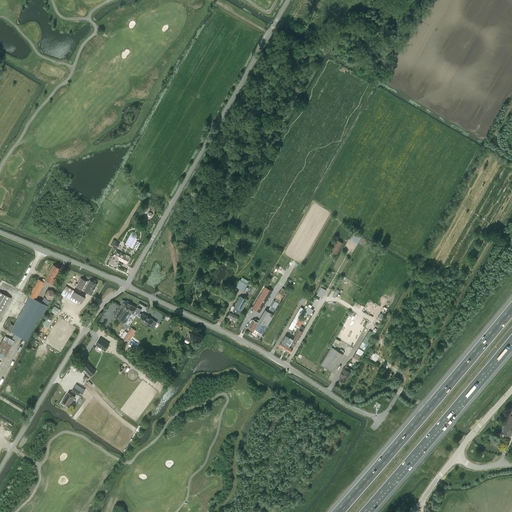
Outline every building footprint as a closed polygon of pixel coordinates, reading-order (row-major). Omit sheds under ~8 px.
[(354,231),(350,239),(358,244),(362,236),(354,231)] [(332,251),(337,254),(343,242),(338,239),(332,251)] [(127,264),(130,258),(116,251),(113,257),(110,263),(115,266),(118,260),(127,264)] [(60,269),(53,265),(45,280),(45,281),(52,284),(60,269)] [(82,290),(86,281),(81,278),(77,284),(76,287),(82,290)] [(43,299),(41,303),(35,300),(44,282),(41,281),(38,279),(11,332),(27,340),(39,317),(41,318),(49,302),(43,299)] [(91,295),(97,284),(89,280),(84,291),(91,295)] [(243,291),(247,285),(239,280),(235,287),(243,291)] [(76,304),(78,301),(82,303),(84,297),(74,291),(66,286),(61,294),(76,304)] [(261,310),(272,291),(265,287),(254,306),(261,310)] [(322,297),(326,289),(321,287),(317,294),(322,297)] [(282,288),(270,306),(275,309),(287,291),(282,288)] [(47,290),(45,294),(47,299),(52,299),(55,295),(52,290),(47,290)] [(0,318),(11,298),(0,292),(0,318)] [(242,311),(248,300),(240,296),(235,307),(232,312),(230,311),(227,317),(237,321),(242,310),(242,311)] [(121,303),(120,305),(132,312),(145,319),(143,322),(153,328),(157,322),(143,313),(142,314),(139,312),(141,309),(137,307),(130,303),(130,302),(127,300),(126,301),(124,299),(123,300),(121,299),(120,302),(121,303)] [(125,323),(132,312),(120,305),(114,316),(125,323)] [(292,330),(295,324),(300,316),(301,314),(304,309),(300,307),(289,328),(292,330)] [(307,313),(310,308),(308,307),(302,317),(304,318),(306,315),(307,313)] [(300,316),(295,324),(300,326),(304,318),(302,317),(300,316)] [(255,321),(253,320),(248,327),(254,331),(255,330),(262,334),(266,326),(259,322),(259,321),(256,319),(255,321)] [(131,328),(125,336),(123,339),(128,342),(136,331),(131,328)] [(299,329),(292,341),(286,350),(290,353),(296,344),(303,331),(299,329)] [(369,331),(359,347),(364,350),(375,334),(369,331)] [(189,333),(184,341),(188,344),(193,336),(189,333)] [(283,348),(288,339),(289,338),(285,335),(279,346),(283,348)] [(0,353),(6,356),(14,341),(5,336),(0,346),(0,353)] [(129,341),(137,348),(141,343),(133,336),(129,341)] [(109,344),(100,338),(96,345),(105,351),(109,344)] [(289,338),(288,339),(283,348),(282,349),(283,350),(284,349),(286,350),(292,341),(293,340),(289,338)] [(333,372),(343,354),(331,347),(321,365),(333,372)] [(352,359),(357,362),(364,351),(359,348),(352,359)] [(95,370),(86,362),(82,367),(91,375),(95,370)] [(342,372),(342,373),(339,380),(340,381),(341,381),(344,383),(351,372),(344,368),(342,372)] [(145,376),(155,383),(157,381),(147,373),(145,376)] [(69,407),(75,397),(69,393),(65,398),(64,398),(62,402),(69,407)] [(510,438),(511,433),(511,415),(501,432),(510,438)]
